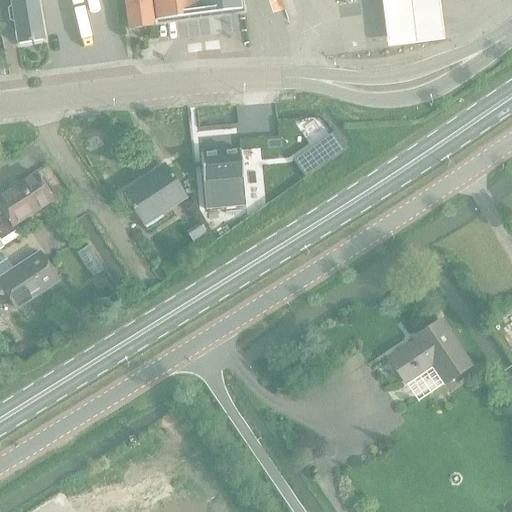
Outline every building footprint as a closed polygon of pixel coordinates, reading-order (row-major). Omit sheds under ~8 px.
[(8,0),(10,6),(7,8),(9,20),(12,22),(16,46),(44,42),(36,0),(8,0)] [(124,0),(128,30),(153,26),(149,0),(124,0)] [(154,0),(157,21),(241,9),(239,0),(154,0)] [(436,0),(380,0),(383,21),(387,48),(442,41),(438,13),(436,0)] [(200,155),(205,210),(245,207),(240,151),(200,155)] [(143,227),(185,199),(164,166),(121,194),(143,227)] [(0,195),(0,218),(3,216),(12,228),(52,201),(33,173),(0,195)] [(199,224),(186,232),(193,243),(206,235),(199,224)] [(0,294),(3,292),(15,311),(58,283),(39,254),(0,279),(0,250),(2,249),(0,246),(0,294)] [(445,384),(472,367),(441,320),(424,331),(426,333),(389,358),(405,383),(433,365),(445,384)]
